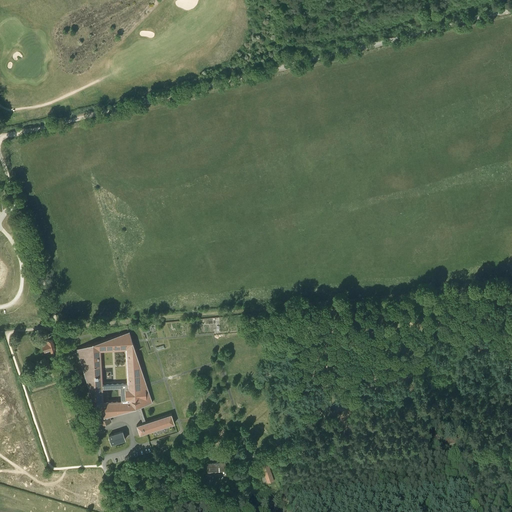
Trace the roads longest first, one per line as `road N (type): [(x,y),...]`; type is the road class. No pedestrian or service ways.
road 1 (unclassified): [(0,137),(511,9)]
road 2 (unclassified): [(118,511),(62,343)]
road 3 (track): [(57,326),(17,206)]
